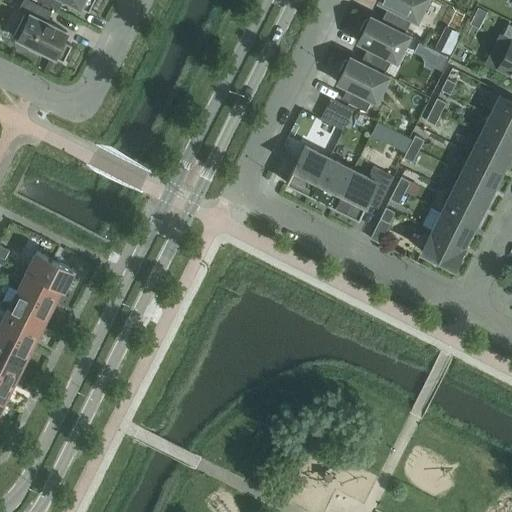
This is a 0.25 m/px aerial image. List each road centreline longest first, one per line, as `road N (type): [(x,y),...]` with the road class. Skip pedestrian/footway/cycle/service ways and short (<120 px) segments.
road 1 (tertiary): [(263,0),(69,400),(22,486),(0,509)]
road 2 (tertiary): [(39,511),(298,0)]
road 3 (residential): [(335,0),(237,196),(469,312)]
road 4 (residential): [(139,0),(90,96),(70,105),(49,102),(0,77)]
